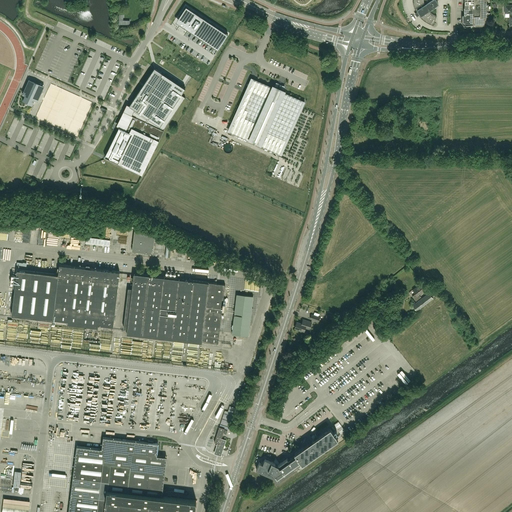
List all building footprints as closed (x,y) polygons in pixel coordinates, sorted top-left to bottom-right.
[(421,15),(420,16),(421,17),(422,18),(423,19),(424,20),(425,21),(426,22),(427,22),(429,23),(430,24),(431,24),(432,25),(434,25),(437,15),(436,15),(434,15),(433,14),(432,13),(431,13),(431,12),(430,11),(429,11),(438,4),(435,0),(433,0),(425,5),(425,4),(425,3),(424,2),(424,1),(423,0),(413,0),(414,1),(414,2),(414,3),(414,5),(415,6),(415,7),(416,9),(416,10),(417,11),(418,10),(419,12),(417,13),(418,16),(420,14),(421,15)] [(487,11),(489,11),(489,5),(487,5),(486,0),(464,0),(465,8),(464,8),(464,15),(463,15),(463,23),(464,25),(473,25),(473,26),(487,26),(487,11)] [(228,34),(186,6),(177,20),(181,22),(180,24),(218,49),(228,34)] [(129,105),(126,112),(163,130),(185,97),(181,95),(185,88),(155,67),(154,69),(143,84),(142,86),(131,102),(129,105)] [(228,130),(281,154),(304,102),(284,93),(285,91),(279,88),(272,86),(271,88),(251,79),(246,91),(228,130)] [(41,85),(32,80),(22,101),(32,105),(41,85)] [(164,130),(163,130),(126,112),(125,114),(119,127),(105,156),(139,173),(142,175),(164,130)] [(233,150),(233,148),(233,146),(232,144),(230,143),(228,143),(227,143),(225,144),(224,146),(224,148),(224,150),(225,151),(227,152),(228,153),(230,152),(232,151),(233,150)] [(261,200),(257,198),(253,208),(256,210),(261,200)] [(269,203),(265,202),(261,212),(264,213),(269,203)] [(277,207),(273,205),(269,215),(272,217),(277,207)] [(285,211),(281,209),(277,219),(280,221),(285,211)] [(293,214),(289,213),(285,223),(288,224),(293,214)] [(269,224),(266,222),(261,232),(265,234),(269,224)] [(277,228),(274,226),(269,236),(273,238),(277,228)] [(155,232),(134,230),(132,251),(153,253),(155,232)] [(285,231),(282,230),(277,240),(281,241),(285,231)] [(109,246),(110,240),(86,237),(86,243),(109,246)] [(85,248),(85,239),(58,238),(58,247),(85,248)] [(53,319),(68,321),(68,324),(98,327),(98,325),(113,326),(119,271),(60,264),(58,274),(17,269),(12,315),(53,319)] [(134,273),(132,288),(128,288),(124,328),(128,328),(127,333),(202,342),(202,341),(218,343),(225,284),(209,282),(134,273)] [(416,294),(412,296),(416,301),(421,297),(419,294),(425,289),(421,283),(412,290),(416,294)] [(417,311),(433,298),(429,293),(413,305),(417,311)] [(253,296),(237,294),(232,334),(248,336),(253,296)] [(297,322),(295,328),(304,331),(305,328),(309,329),(312,322),(303,319),(302,323),(297,322)] [(73,342),(72,329),(63,329),(63,342),(73,342)] [(32,330),(32,343),(41,343),(41,330),(32,330)] [(220,427),(214,442),(217,443),(216,446),(218,447),(218,448),(217,448),(215,452),(221,454),(222,449),(225,440),(221,439),(223,433),(225,429),(225,428),(220,427)] [(302,464),(338,438),(330,427),(318,436),(315,432),(314,435),(313,435),(312,435),(312,436),(312,437),(312,438),(313,438),(312,440),(308,443),(294,453),(295,454),(288,459),(287,458),(279,463),(278,461),(277,461),(274,460),(273,462),(265,458),(263,463),(259,462),(256,469),(273,476),(277,482),(295,469),(294,468),(301,463),(302,464)] [(195,509),(196,500),(147,494),(152,455),(157,456),(158,443),(153,443),(153,441),(148,440),(148,442),(103,437),(102,449),(77,446),(75,460),(68,511),(185,511),(186,508),(195,509)] [(28,476),(15,474),(14,486),(26,488),(28,476)] [(28,511),(30,501),(4,497),(1,511),(28,511)]
